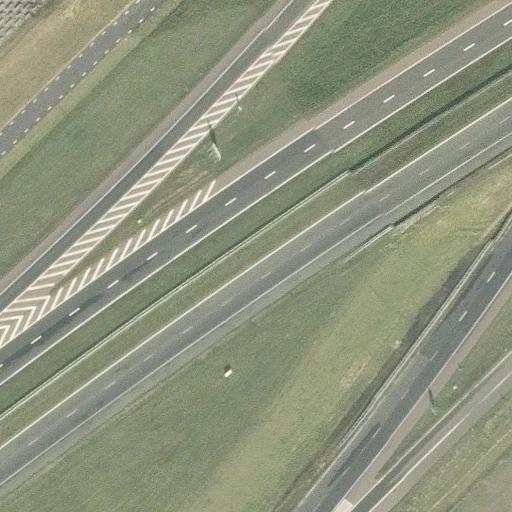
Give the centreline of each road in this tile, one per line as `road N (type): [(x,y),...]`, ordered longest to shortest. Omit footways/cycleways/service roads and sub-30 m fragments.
road 1 (motorway): [(0,467),(346,221),(511,114)]
road 2 (motorway): [(511,19),(0,363)]
road 3 (motorway): [(301,0),(0,302)]
road 4 (motorway): [(314,511),(511,243)]
road 5 (unclassified): [(0,157),(160,0)]
road 6 (motorway): [(360,511),(511,365)]
